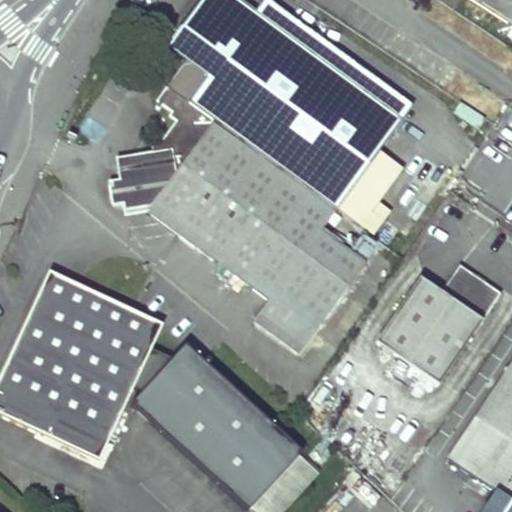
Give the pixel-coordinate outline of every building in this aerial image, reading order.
[(262,0),(255,10),(240,0),(202,0),(168,46),(188,61),(170,85),(157,102),(177,116),(152,150),(126,154),(128,165),(118,167),(120,179),(108,181),(112,202),(123,201),(125,213),(149,209),(268,297),(253,317),(299,351),(366,261),(321,227),(337,206),(373,233),(385,217),(370,206),(397,171),(374,154),(410,105),(268,0),(262,0)] [(501,289),(459,262),(439,292),(418,278),(376,340),(438,382),(501,289)] [(159,321),(46,269),(0,367),(0,412),(96,458),(130,384),(139,389),(128,401),(245,508),(248,505),(255,511),(274,511),(314,469),(296,453),(299,449),(182,342),(170,355),(148,345),(159,321)] [(511,361),(443,464),(491,495),(511,509),(511,361)] [(479,511),(511,511),(511,509),(491,495),(479,511)]
